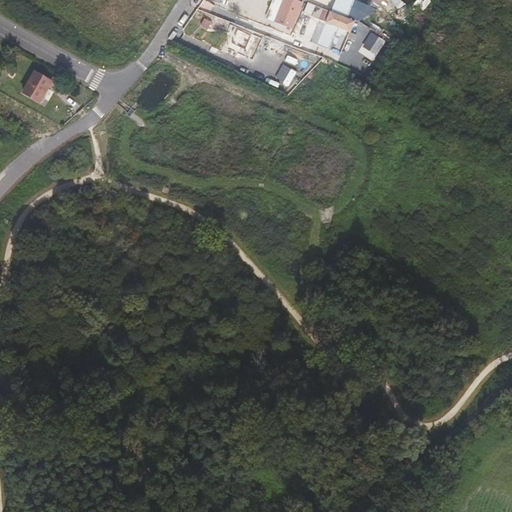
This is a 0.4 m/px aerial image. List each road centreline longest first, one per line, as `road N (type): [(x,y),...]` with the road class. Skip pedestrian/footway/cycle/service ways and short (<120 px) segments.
road 1 (track): [(0,287),(9,245),(33,203),(98,174)]
road 2 (residential): [(0,196),(119,90)]
road 3 (residential): [(119,90),(0,26)]
